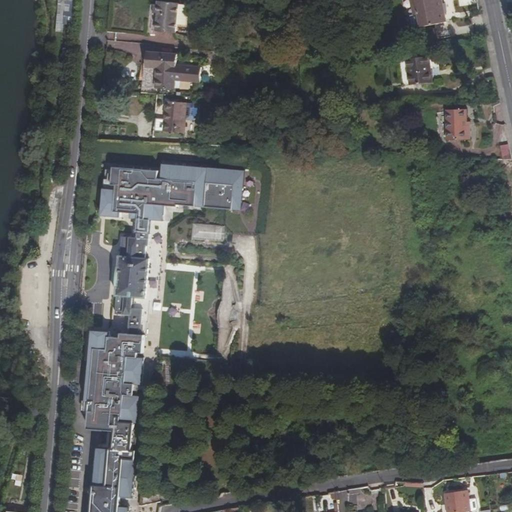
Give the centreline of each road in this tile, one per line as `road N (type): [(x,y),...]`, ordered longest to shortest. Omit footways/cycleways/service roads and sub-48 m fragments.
road 1 (tertiary): [(88,0),(44,511)]
road 2 (residential): [(511,466),(390,474),(176,511)]
